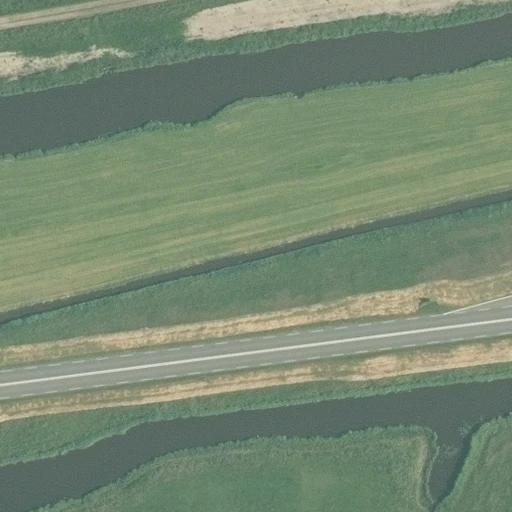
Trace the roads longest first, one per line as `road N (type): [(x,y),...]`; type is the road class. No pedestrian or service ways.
road 1 (primary): [(511,319),(0,384)]
road 2 (track): [(142,0),(0,25)]
